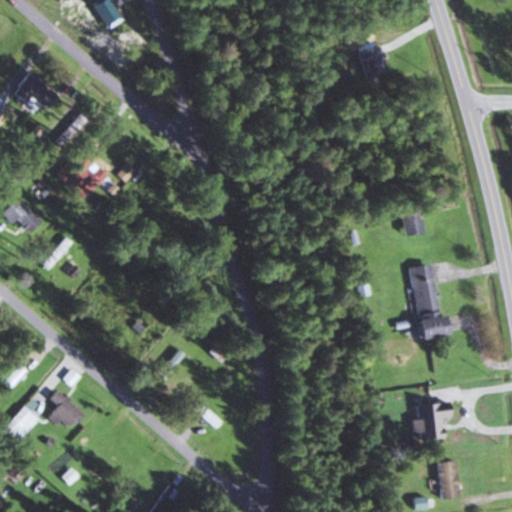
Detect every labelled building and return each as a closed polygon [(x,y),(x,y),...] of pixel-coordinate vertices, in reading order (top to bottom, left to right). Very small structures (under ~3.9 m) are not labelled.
[(346,35),(359,77),(382,70),(369,28),(346,35)] [(308,106),(321,101),(316,87),(302,92),(308,106)] [(103,175),(79,151),(55,174),(80,199),(103,175)] [(39,221),(13,195),(0,207),(0,214),(9,223),(12,220),(25,233),(39,221)] [(157,248),(182,233),(165,203),(140,217),(157,248)] [(419,232),(417,210),(397,212),(399,233),(419,232)] [(67,240),(59,234),(36,262),(45,269),(67,240)] [(415,337),(439,334),(429,263),(405,266),(415,337)] [(205,352),(218,362),(223,355),(210,345),(205,352)] [(180,353),(173,348),(152,378),(159,383),(180,353)] [(22,370),(13,363),(0,380),(0,391),(3,394),(22,370)] [(59,378),(67,386),(76,376),(67,369),(59,378)] [(64,431),(80,415),(54,389),(44,399),(52,407),(46,414),(64,431)] [(412,404),(416,440),(439,437),(437,418),(446,417),(445,401),(412,404)] [(189,408),(211,429),(217,422),(195,402),(189,408)] [(0,426),(0,432),(11,443),(35,420),(20,405),(0,426)] [(453,498),(453,460),(434,460),(434,498),(453,498)]
